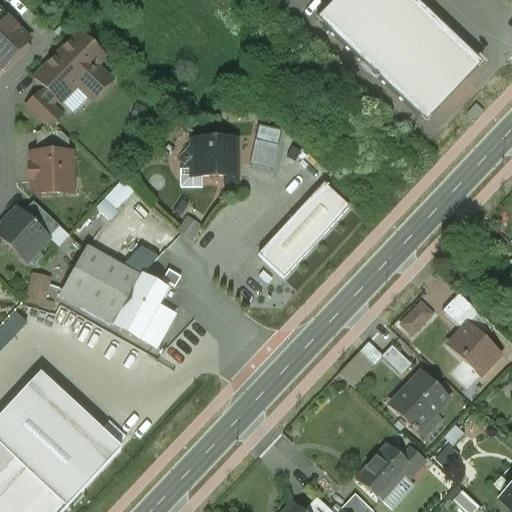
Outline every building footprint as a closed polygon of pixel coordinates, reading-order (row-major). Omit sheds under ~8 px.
[(482,66),(412,0),(337,0),(316,23),(425,126),(482,66)] [(0,14),(0,70),(5,75),(30,50),(26,45),(29,42),(0,14)] [(78,35),(34,80),(60,105),(75,89),(82,89),(94,101),(111,84),(96,69),(104,60),(78,35)] [(61,118),(39,96),(26,109),(49,130),(61,118)] [(277,169),(280,130),(256,128),(253,167),(277,169)] [(68,142),(60,134),(35,135),(36,157),(68,156),(68,142)] [(235,143),(191,143),(191,151),(181,161),(191,171),(200,171),(200,179),(235,179),(235,143)] [(36,157),(30,157),(31,169),(28,169),(28,181),(31,181),(31,192),(35,192),(36,196),(67,195),(66,180),(71,179),(70,156),(68,156),(36,157)] [(110,217),(133,194),(121,183),(99,207),(110,217)] [(323,186),(257,257),(283,281),(348,210),(323,186)] [(32,205),(21,216),(47,241),(58,229),(32,205)] [(17,212),(0,230),(0,241),(25,265),(47,241),(21,216),(17,212)] [(195,240),(202,226),(189,220),(182,234),(195,240)] [(140,282),(86,252),(62,294),(115,325),(112,330),(136,344),(137,342),(156,308),(165,292),(142,278),(140,282)] [(29,307),(50,309),(54,277),(33,274),(29,307)] [(479,317),(458,297),(441,314),(461,334),(467,328),(468,328),(479,317)] [(420,301),(399,324),(414,338),(436,316),(420,301)] [(156,308),(137,342),(154,352),(173,317),(156,308)] [(468,328),(467,328),(461,334),(447,349),(479,379),(499,358),(468,328)] [(411,367),(391,348),(380,359),(400,378),(411,367)] [(40,377),(0,420),(0,448),(14,461),(66,510),(121,451),(40,377)] [(421,377),(390,409),(412,430),(411,432),(418,439),(421,436),(417,432),(446,401),(421,377)] [(0,476),(14,461),(0,448),(0,476)] [(385,449),(356,482),(380,503),(402,478),(413,465),(404,457),(400,462),(385,449)] [(425,464),(410,451),(404,457),(413,465),(402,478),(407,484),(425,464)] [(0,476),(0,511),(64,511),(66,510),(14,461),(0,476)] [(511,511),(511,488),(500,501),(510,511),(511,511)] [(476,511),(478,510),(461,494),(451,504),(459,511),(476,511)]
